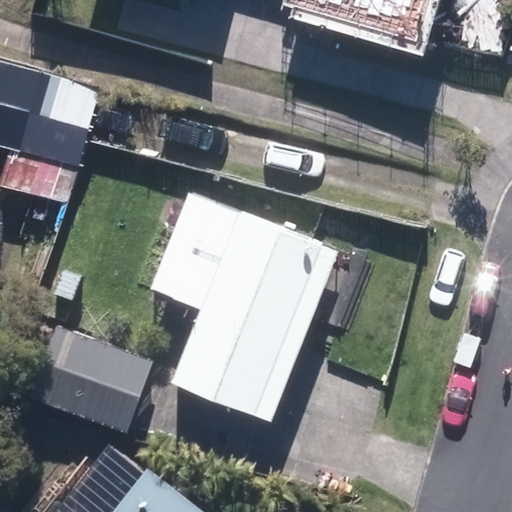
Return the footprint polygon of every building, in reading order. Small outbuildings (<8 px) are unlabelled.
[(378,0),(426,13),(431,0),(378,0)] [(101,86),(0,61),(0,144),(81,164),(101,86)] [(346,220),(200,173),(168,271),(211,285),(184,369),(287,402),(346,220)] [(0,240),(8,198),(0,196),(0,240)] [(154,355),(70,328),(46,405),(130,431),(154,355)] [(240,511),(159,442),(99,511),(240,511)]
